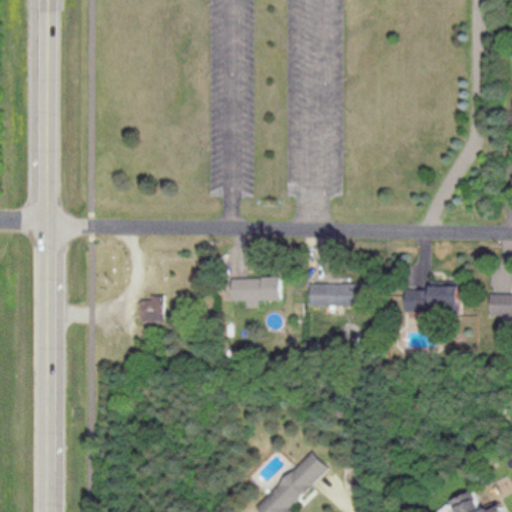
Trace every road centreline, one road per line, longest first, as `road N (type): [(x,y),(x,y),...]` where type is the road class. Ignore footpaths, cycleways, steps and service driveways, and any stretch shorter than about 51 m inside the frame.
road 1 (residential): [(511,233),(0,219)]
road 2 (secondary): [(48,222),(47,511)]
road 3 (secondary): [(49,0),(48,222)]
